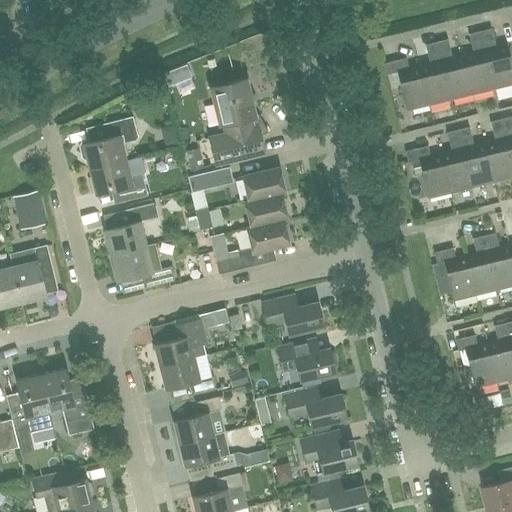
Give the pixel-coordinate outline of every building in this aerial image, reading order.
[(480,32),(494,89),(511,84),(511,63),(507,45),(496,48),(491,29),(480,32)] [(472,94),(494,89),(480,32),(469,35),(473,53),(463,55),(472,94)] [(451,99),(472,94),(463,55),(453,58),(448,40),(437,42),(451,99)] [(429,104),(451,99),(437,42),(425,45),(430,63),(419,66),(429,104)] [(406,110),(429,104),(419,66),(408,69),(406,58),(384,63),(387,75),(397,73),(406,110)] [(268,131),(259,114),(258,113),(257,113),(255,114),(252,102),(250,94),(246,78),(226,83),(226,84),(211,88),(220,123),(224,123),(226,132),(210,137),(217,164),(264,152),(260,136),(268,131)] [(82,156),(87,160),(89,168),(126,159),(122,143),(135,140),(137,137),(132,116),(103,124),(107,137),(83,143),(80,148),(82,156)] [(511,116),(502,119),(511,159),(511,116)] [(494,181),(511,176),(511,159),(502,119),(491,122),(495,140),(485,143),(494,181)] [(472,186),(494,181),(485,143),(474,145),(470,127),(459,130),(472,186)] [(450,191),(472,186),(459,130),(447,133),(451,151),(441,153),(450,191)] [(428,196),(450,191),(441,153),(431,156),(428,146),(407,151),(409,161),(419,159),(428,196)] [(204,167),(199,147),(185,151),(190,170),(204,167)] [(126,159),(89,168),(96,194),(120,188),(123,201),(147,195),(142,173),(130,175),(126,159)] [(234,182),(230,167),(188,176),(191,192),(234,182)] [(248,200),(281,192),(285,192),(280,167),(243,175),(248,200)] [(12,196),(19,230),(46,223),(39,190),(12,196)] [(281,192),(248,200),(244,201),(250,226),(283,218),(287,217),(281,192)] [(111,254),(145,245),(139,221),(158,217),(154,202),(125,209),(129,223),(105,229),(111,254)] [(196,215),(200,229),(211,226),(207,206),(195,209),(196,215)] [(200,229),(196,215),(186,217),(190,231),(200,229)] [(210,236),(219,273),(255,264),(252,252),(289,244),(283,218),(250,226),(246,227),(251,246),(237,249),(239,256),(227,258),(221,233),(210,236)] [(511,255),(509,245),(499,247),(496,233),(484,236),(497,289),(511,285),(511,255)] [(476,253),(466,256),(475,294),(497,289),(484,236),(472,239),(476,253)] [(154,243),(145,245),(111,254),(117,279),(142,273),(145,287),(173,280),(170,266),(160,268),(154,243)] [(46,245),(9,254),(12,266),(20,300),(43,295),(44,295),(44,294),(40,276),(53,273),(46,245)] [(475,294),(466,256),(455,258),(453,249),(435,253),(438,264),(444,263),(453,300),(475,294)] [(189,255),(193,280),(212,278),(208,252),(189,255)] [(0,305),(20,300),(12,266),(0,268),(0,305)] [(284,319),(287,332),(322,324),(317,301),(291,307),(288,295),(261,302),(266,324),(284,319)] [(229,315),(232,329),(241,327),(238,313),(229,315)] [(152,343),(158,365),(193,356),(205,353),(202,342),(205,341),(199,318),(198,319),(175,324),(177,337),(152,343)] [(497,381),(511,377),(511,350),(505,323),(494,326),(497,341),(487,343),(497,381)] [(474,387),(497,381),(487,343),(477,346),(475,335),(456,340),(459,351),(465,350),(474,387)] [(300,342),(277,347),(282,369),(296,365),(297,372),(299,378),(300,378),(302,387),(320,383),(318,374),(333,370),(333,368),(336,364),(333,352),(328,349),(328,347),(319,350),(316,338),(300,342)] [(199,379),(193,356),(158,365),(163,388),(189,381),(192,393),(215,388),(212,376),(199,379)] [(40,373),(48,410),(60,407),(67,434),(92,428),(86,400),(73,403),(64,367),(40,373)] [(245,370),(228,375),(232,389),(249,384),(245,370)] [(24,415),(10,418),(17,447),(31,443),(28,432),(52,426),(48,410),(40,373),(15,379),(24,415)] [(319,398),(316,386),(283,394),(289,416),(307,411),(310,425),(345,416),(339,394),(319,398)] [(196,413),(171,419),(177,442),(212,434),(206,411),(220,408),(217,396),(194,401),(196,413)] [(0,450),(17,447),(10,418),(0,420),(0,450)] [(236,446),(257,443),(255,427),(234,431),(236,446)] [(223,431),(212,434),(177,442),(182,465),(208,459),(211,470),(233,465),(231,453),(229,454),(223,431)] [(318,479),(339,474),(337,468),(356,463),(350,439),(325,446),(322,434),(299,440),(305,461),(313,459),(318,479)] [(511,466),(498,470),(501,482),(482,486),(487,507),(511,500),(511,466)] [(43,496),(47,511),(89,500),(89,498),(92,493),(90,484),(85,481),(84,478),(78,479),(75,467),(30,478),(35,498),(43,496)] [(218,489),(191,496),(195,511),(222,511),(231,510),(225,488),(241,484),(238,472),(215,477),(218,489)] [(339,479),(310,485),(316,507),(329,504),(330,511),(356,511),(367,509),(361,485),(342,490),(339,479)] [(92,511),(89,500),(47,511),(92,511)] [(511,511),(511,500),(487,507),(488,511),(511,511)]
